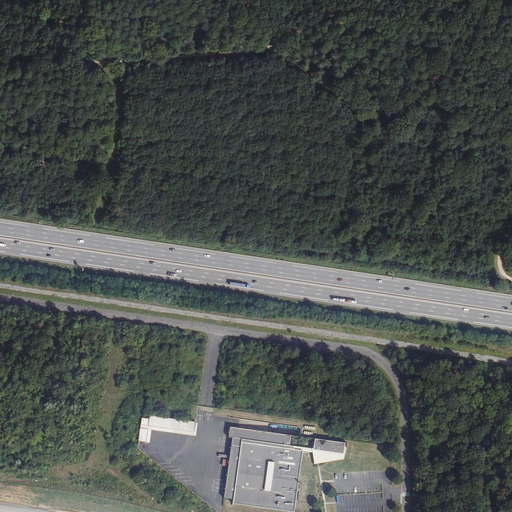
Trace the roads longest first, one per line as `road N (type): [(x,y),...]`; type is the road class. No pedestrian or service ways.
road 1 (trunk): [(0,245),(511,322)]
road 2 (trunk): [(511,302),(0,226)]
road 3 (track): [(502,0),(412,13),(355,8),(246,52),(0,61)]
road 4 (track): [(91,224),(120,102),(105,63)]
